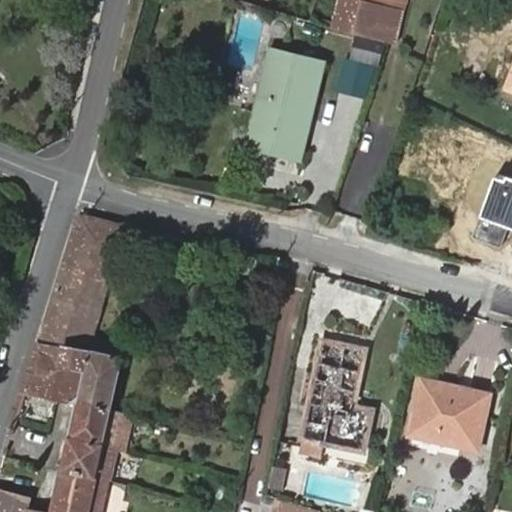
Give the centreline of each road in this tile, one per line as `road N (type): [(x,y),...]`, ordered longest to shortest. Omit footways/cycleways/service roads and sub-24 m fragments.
road 1 (residential): [(511,304),(70,185)]
road 2 (residential): [(0,401),(70,185)]
road 3 (residential): [(70,185),(113,0)]
